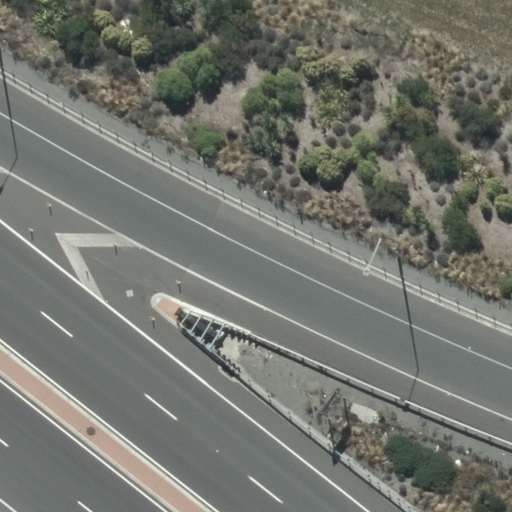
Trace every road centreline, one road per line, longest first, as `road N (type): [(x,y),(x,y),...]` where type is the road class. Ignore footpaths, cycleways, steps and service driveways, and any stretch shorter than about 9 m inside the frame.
road 1 (motorway): [(0,140),(246,275),(511,392)]
road 2 (secondary): [(0,280),(295,511)]
